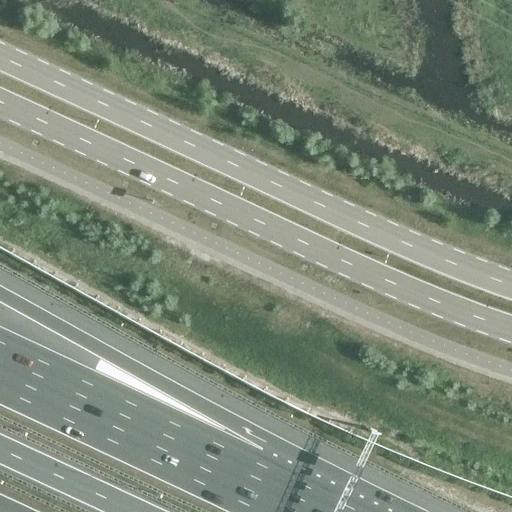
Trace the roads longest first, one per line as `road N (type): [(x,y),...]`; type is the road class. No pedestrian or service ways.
road 1 (secondary): [(511,288),(418,254),(0,59)]
road 2 (secondary): [(0,105),(399,291),(511,332)]
road 3 (motorway): [(240,479),(99,353),(0,295)]
road 4 (motorway): [(240,479),(0,368)]
road 5 (motorway): [(0,452),(127,511)]
